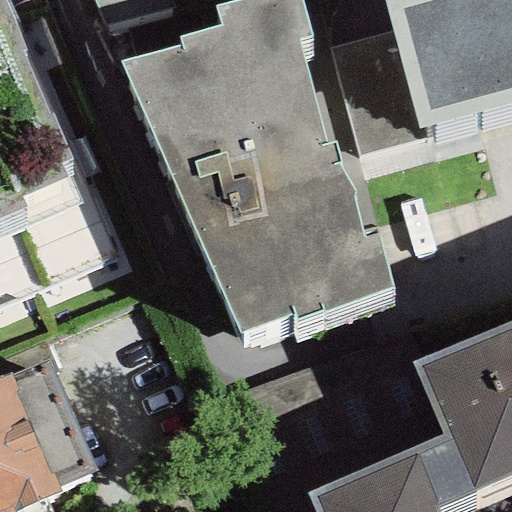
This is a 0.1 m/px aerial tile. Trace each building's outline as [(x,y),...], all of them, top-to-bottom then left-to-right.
[(168,0),(92,0),(104,28),(172,10),(168,0)] [(184,46),(120,61),(236,335),(290,317),(294,323),(391,291),(374,233),(363,238),(352,204),(354,195),(341,170),(335,143),(325,144),(298,41),(310,38),(299,0),(236,0),(215,6),(220,28),(179,38),(184,46)] [(511,0),(384,0),(393,32),(327,49),(356,158),(424,140),(420,128),(511,103),(511,0)] [(0,216),(24,206),(20,197),(66,178),(60,164),(71,159),(52,113),(47,115),(0,4),(0,216)] [(511,476),(511,322),(411,365),(442,438),(413,450),(438,508),(511,476)] [(0,511),(13,511),(58,493),(56,489),(97,471),(47,360),(11,376),(10,373),(0,376),(0,511)] [(413,450),(307,494),(314,511),(439,511),(438,508),(413,450)]
